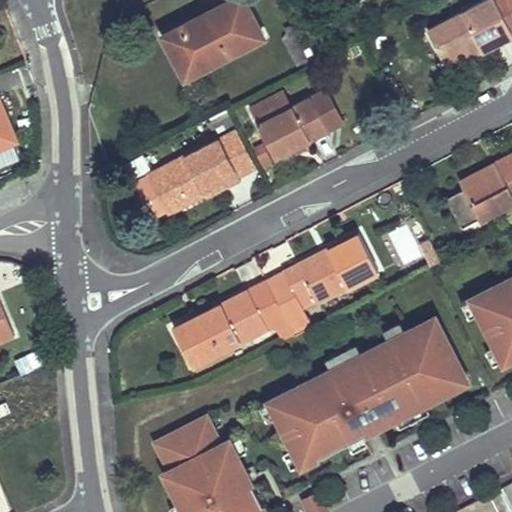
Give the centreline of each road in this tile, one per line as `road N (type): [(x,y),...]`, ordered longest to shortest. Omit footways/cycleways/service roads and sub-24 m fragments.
road 1 (residential): [(75,307),(127,292),(511,95)]
road 2 (residential): [(67,215),(63,104),(39,0)]
road 3 (residential): [(93,511),(75,307)]
road 4 (residential): [(511,435),(361,511)]
